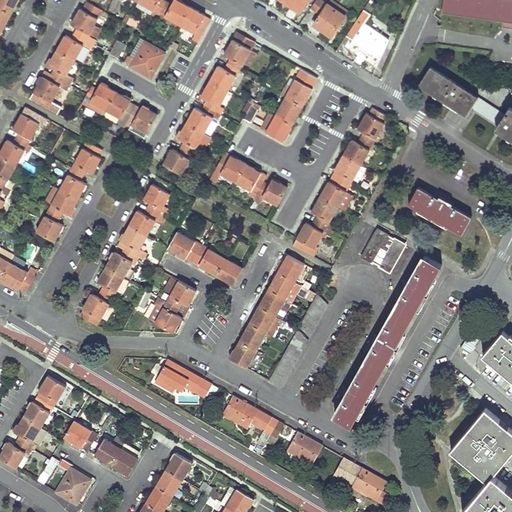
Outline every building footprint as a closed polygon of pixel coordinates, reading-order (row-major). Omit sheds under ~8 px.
[(0,0),(0,6),(8,11),(12,4),(15,6),(15,5),(18,0),(0,0)] [(139,0),(138,2),(153,10),(150,14),(157,18),(166,2),(162,0),(139,0)] [(173,0),(171,5),(166,2),(157,18),(176,28),(178,24),(180,25),(190,7),(180,2),(176,0),(173,0)] [(298,11),(304,3),(305,0),(288,0),(286,3),(298,11)] [(320,14),(314,24),(331,36),(345,16),(327,4),(321,0),(316,0),(311,8),(320,14)] [(330,0),(327,4),(345,16),(348,12),(330,0)] [(511,0),(444,0),(443,12),(503,21),(511,21),(511,0)] [(77,27),(74,33),(86,39),(103,10),(95,6),(87,1),(82,10),(80,9),(78,12),(71,24),(77,27)] [(370,16),(382,24),(390,12),(378,3),(370,16)] [(8,11),(0,6),(0,25),(2,21),(6,23),(9,16),(11,13),(8,11)] [(193,9),(190,7),(180,25),(196,34),(201,37),(211,19),(204,15),(193,9)] [(123,22),(135,29),(139,21),(127,14),(123,22)] [(359,49),(359,48),(369,55),(366,59),(376,66),(388,39),(363,23),(351,42),(350,43),(350,44),(350,45),(350,46),(350,47),(350,48),(351,49),(352,50),(353,50),(354,51),(355,51),(356,50),(357,50),(358,50),(359,49)] [(63,40),(58,48),(76,58),(83,45),(91,50),(94,44),(86,39),(74,33),(71,38),(65,35),(63,40)] [(231,59),(228,64),(239,70),(254,42),(237,33),(231,44),(224,55),(231,59)] [(197,43),(201,37),(196,34),(192,40),(197,43)] [(144,42),(140,40),(130,58),(134,60),(144,42)] [(126,45),(121,43),(117,41),(110,53),(109,54),(118,59),(126,45)] [(158,64),(161,59),(164,53),(144,42),(134,60),(130,58),(128,57),(124,63),(146,75),(149,70),(152,71),(156,63),(158,64)] [(83,45),(76,58),(83,63),(91,50),(83,45)] [(76,58),(58,48),(53,58),(48,65),(54,69),(51,74),(70,85),(73,79),(66,75),(76,58)] [(149,70),(146,75),(151,77),(158,64),(156,63),(152,71),(149,70)] [(210,82),(227,91),(239,70),(228,64),(224,70),(218,66),(210,82)] [(511,137),(511,108),(510,107),(505,114),(431,67),(420,84),(466,114),(471,107),(498,124),(496,127),(511,137)] [(290,88),(286,86),(281,95),(286,98),(302,107),(307,97),(303,95),(307,88),(311,90),(317,78),(302,69),(290,88)] [(18,79),(8,73),(3,82),(13,87),(18,79)] [(70,85),(51,74),(48,80),(42,77),(41,78),(34,92),(51,102),(59,87),(66,91),(70,85)] [(219,107),(227,91),(210,82),(201,97),(208,100),(204,106),(221,115),(224,109),(219,107)] [(84,99),(105,110),(115,92),(100,84),(97,90),(91,86),(87,94),(84,99)] [(124,127),(133,109),(127,106),(130,100),(115,92),(105,110),(120,118),(117,124),(124,127)] [(296,117),(302,107),(286,98),(278,112),(276,115),(288,121),(290,118),(292,114),(296,117)] [(103,115),(105,110),(84,99),(82,103),(103,115)] [(250,106),(247,113),(243,119),(251,123),(258,110),(260,106),(253,102),(251,105),(250,106)] [(218,120),(221,115),(204,106),(201,111),(195,108),(187,123),(204,132),(211,121),(213,117),(218,120)] [(138,112),(133,109),(124,127),(129,130),(132,125),(140,129),(147,133),(157,115),(141,107),(138,112)] [(364,133),(362,139),(372,145),(388,117),(373,108),(369,116),(366,115),(358,130),(364,133)] [(120,118),(105,110),(103,115),(117,124),(120,118)] [(272,113),(263,128),(267,130),(276,115),(272,113)] [(16,138),(27,144),(39,124),(22,114),(17,124),(14,129),(19,133),(16,138)] [(288,121),(276,115),(267,130),(266,132),(279,139),(282,132),(286,134),(292,124),(288,121)] [(211,121),(204,132),(210,135),(216,124),(211,121)] [(210,135),(204,132),(187,123),(178,138),(181,139),(185,141),(181,147),(193,153),(196,147),(204,151),(212,137),(210,135)] [(0,153),(0,156),(16,165),(27,144),(16,138),(13,144),(7,140),(7,141),(0,153)] [(351,141),(343,156),(361,166),(371,148),(376,151),(378,148),(372,145),(362,139),(358,145),(351,141)] [(71,169),(83,175),(85,170),(91,173),(100,157),(99,156),(102,150),(87,141),(71,169)] [(181,174),(193,153),(181,147),(178,153),(172,149),(164,164),(181,174)] [(214,170),(235,182),(245,164),(230,156),(229,158),(223,155),(216,166),(214,170)] [(21,168),(16,165),(0,156),(0,183),(4,186),(10,189),(14,183),(12,182),(21,168)] [(336,172),(333,177),(349,186),(353,179),(361,166),(343,156),(335,171),(336,172)] [(257,193),(263,182),(257,179),(261,173),(245,164),(235,182),(257,193)] [(358,182),(366,169),(361,166),(353,179),(358,182)] [(60,190),(77,200),(81,193),(86,184),(79,181),(83,175),(71,169),(60,190)] [(349,186),(333,177),(330,183),(329,182),(320,197),(337,207),(344,210),(352,196),(345,193),(349,186)] [(268,185),(263,182),(257,193),(254,199),(260,203),(263,197),(270,201),(278,205),(287,187),(272,179),(268,185)] [(10,189),(4,186),(0,183),(0,192),(7,195),(10,189)] [(148,210),(158,215),(163,206),(170,193),(153,184),(144,199),(151,203),(148,210)] [(72,210),(77,200),(60,190),(53,186),(42,207),(48,210),(60,216),(63,211),(69,215),(72,210)] [(418,187),(409,204),(418,209),(419,208),(428,213),(430,216),(463,234),(472,217),(452,205),(453,203),(449,201),(440,196),(439,198),(433,195),(418,187)] [(318,216),(315,222),(325,228),(337,207),(320,197),(312,212),(318,216)] [(158,215),(164,219),(167,212),(166,211),(168,208),(163,206),(158,215)] [(57,222),(60,216),(48,210),(37,231),(54,241),(63,225),(57,222)] [(129,226),(146,236),(154,221),(161,225),(165,219),(164,219),(158,215),(148,210),(145,215),(138,210),(129,226)] [(293,245),(303,250),(313,256),(317,248),(315,247),(323,233),(330,237),(333,232),(325,228),(315,222),(312,227),(305,223),(297,238),(293,245)] [(135,256),(146,236),(129,226),(121,241),(128,245),(125,250),(135,256)] [(376,265),(391,237),(378,230),(363,258),(376,265)] [(179,254),(180,252),(181,250),(188,254),(185,258),(192,262),(202,245),(177,231),(168,248),(176,253),(179,254)] [(237,237),(235,236),(232,235),(228,243),(232,246),(237,237)] [(390,272),(397,258),(404,245),(391,237),(376,265),(390,272)] [(205,269),(211,272),(216,275),(225,258),(202,245),(192,262),(199,266),(201,262),(208,265),(205,269)] [(0,278),(2,280),(10,263),(13,259),(13,258),(0,250),(0,278)] [(123,277),(135,256),(125,250),(122,256),(115,252),(107,268),(123,277)] [(284,262),(288,265),(292,258),(288,255),(284,262)] [(423,298),(432,282),(441,265),(425,256),(414,277),(411,275),(401,293),(403,295),(384,330),(382,329),(371,347),(374,349),(354,384),(352,383),(341,401),(344,402),(335,417),(351,426),(357,416),(355,415),(360,406),(363,406),(387,362),(385,361),(390,353),(392,353),(417,309),(415,308),(420,299),(423,298)] [(225,258),(216,275),(223,279),(227,281),(229,277),(235,280),(243,268),(225,258)] [(282,275),(295,282),(305,265),(292,258),(288,265),(284,262),(278,273),(282,275)] [(10,263),(34,277),(37,272),(13,259),(10,263)] [(34,277),(10,263),(2,280),(12,286),(13,284),(16,286),(20,288),(20,287),(26,291),(34,277)] [(123,278),(123,277),(107,268),(98,282),(106,286),(102,292),(112,298),(116,290),(122,294),(129,281),(123,278)] [(279,282),(282,275),(278,273),(274,279),(279,282)] [(273,293),(285,299),(291,303),(301,286),(295,282),(282,275),(279,282),(274,279),(268,290),(273,293)] [(179,281),(172,277),(166,289),(172,293),(179,281)] [(196,291),(179,281),(172,293),(170,296),(167,302),(180,309),(183,304),(187,306),(196,291)] [(143,306),(147,299),(151,293),(145,290),(137,304),(143,306)] [(273,293),(268,290),(264,296),(269,299),(273,293)] [(108,305),(112,298),(102,292),(99,298),(96,296),(92,294),(83,309),(84,310),(100,319),(106,322),(113,308),(108,305)] [(291,303),(285,299),(273,293),(269,299),(264,296),(259,307),(263,309),(276,316),(283,303),(289,307),(291,303)] [(317,294),(317,295),(307,312),(299,327),(310,337),(328,305),(317,294)] [(177,314),(180,309),(167,302),(162,299),(159,298),(155,305),(157,306),(163,309),(156,323),(173,332),(180,320),(182,317),(177,314)] [(415,308),(417,309),(423,298),(420,299),(415,308)] [(183,304),(180,309),(187,313),(190,308),(187,306),(183,304)] [(157,306),(150,319),(156,323),(163,309),(157,306)] [(259,307),(255,313),(257,315),(260,316),(263,309),(259,307)] [(180,309),(177,314),(182,317),(184,318),(187,313),(180,309)] [(266,333),(276,316),(263,309),(260,316),(257,315),(255,313),(249,324),(254,326),(266,333)] [(96,325),(100,319),(84,310),(80,316),(96,325)] [(280,318),(278,321),(277,324),(283,327),(286,322),(280,318)] [(250,333),(254,326),(249,324),(246,330),(250,333)] [(256,350),(266,333),(254,326),(250,333),(246,330),(240,341),(256,350)] [(297,330),(293,338),(289,345),(279,363),(269,380),(281,387),(308,340),(297,330)] [(511,338),(504,332),(483,355),(511,379),(511,338)] [(247,368),(256,350),(240,341),(234,351),(239,353),(234,361),(247,368)] [(239,353),(234,351),(230,358),(234,361),(239,353)] [(168,360),(159,376),(177,386),(176,387),(183,391),(188,382),(197,387),(195,391),(205,397),(212,384),(213,384),(199,376),(168,359),(168,360)] [(49,376),(44,383),(40,391),(41,392),(38,397),(53,406),(66,386),(49,376)] [(176,387),(177,386),(159,376),(155,381),(174,392),(176,387)] [(212,399),(219,389),(213,385),(207,395),(212,399)] [(258,410),(233,396),(224,412),(241,422),(240,424),(248,428),(252,422),(265,430),(257,443),(264,447),(271,435),(278,421),(272,418),(266,414),(258,410)] [(41,426),(53,406),(38,397),(35,402),(33,401),(24,416),(41,426)] [(511,452),(511,430),(485,410),(452,450),(486,481),(462,511),(511,511),(511,491),(494,476),(511,452)] [(18,440),(33,449),(36,444),(32,442),(41,426),(24,416),(15,431),(21,435),(18,440)] [(75,442),(76,441),(76,439),(83,443),(81,447),(89,451),(99,434),(95,431),(75,419),(65,436),(75,442)] [(284,425),(278,421),(271,435),(277,438),(280,432),(284,425)] [(313,464),(318,455),(323,447),(298,432),(287,450),(313,464)] [(104,455),(103,457),(102,459),(111,465),(122,448),(105,437),(97,451),(104,455)] [(28,457),(33,449),(18,440),(14,445),(9,442),(0,455),(0,457),(17,467),(18,465),(24,455),(28,457)] [(122,448),(133,455),(136,450),(125,443),(122,448)] [(133,455),(122,448),(111,465),(122,471),(124,467),(131,471),(139,458),(133,455)] [(166,469),(170,471),(183,479),(193,462),(176,452),(166,469)] [(23,468),(29,458),(28,457),(24,455),(18,465),(23,468)] [(44,470),(47,473),(50,474),(59,460),(53,456),(44,470)] [(369,496),(379,501),(388,506),(393,498),(382,492),(388,483),(377,477),(344,458),(335,474),(341,478),(344,475),(355,481),(353,485),(370,495),(369,496)] [(71,464),(63,459),(60,464),(68,468),(71,464)] [(81,492),(84,488),(86,484),(82,482),(85,476),(71,468),(57,491),(77,503),(83,493),(81,492)] [(166,469),(162,476),(166,479),(170,471),(166,469)] [(156,486),(160,488),(173,496),(183,479),(170,471),(166,479),(162,476),(159,481),(156,486)] [(353,485),(355,481),(344,475),(341,478),(353,485)] [(91,480),(85,476),(82,482),(86,484),(84,488),(81,492),(83,493),(85,490),(91,480)] [(337,480),(335,479),(333,478),(328,487),(333,489),(337,480)] [(205,493),(209,486),(210,485),(205,482),(200,489),(205,493)] [(213,488),(209,486),(205,493),(209,495),(213,488)] [(146,503),(150,505),(161,511),(162,511),(173,496),(160,488),(156,495),(152,493),(146,503)] [(222,503),(227,506),(237,511),(245,511),(250,505),(248,504),(246,503),(250,496),(244,492),(237,489),(233,495),(229,492),(222,503)] [(208,496),(209,495),(205,493),(199,502),(203,505),(208,496)] [(248,504),(250,505),(254,498),(250,496),(246,503),(248,504)]
